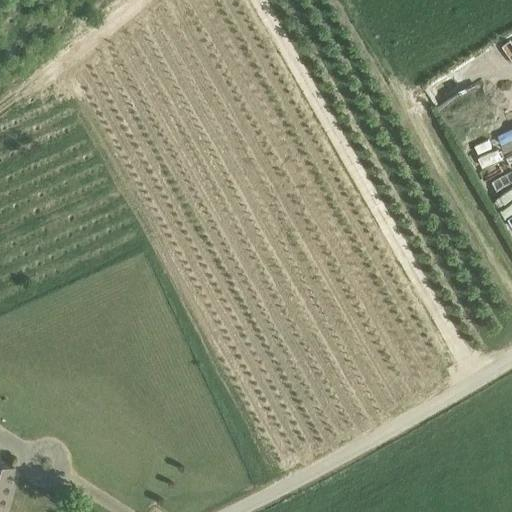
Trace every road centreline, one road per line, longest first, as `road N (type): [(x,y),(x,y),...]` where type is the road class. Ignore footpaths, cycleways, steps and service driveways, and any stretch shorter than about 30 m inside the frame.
road 1 (track): [(260,0),(478,381)]
road 2 (unclassified): [(233,511),(511,360)]
road 3 (track): [(0,108),(134,0)]
